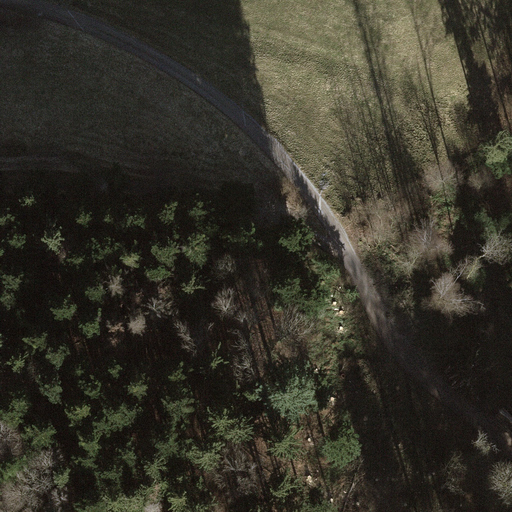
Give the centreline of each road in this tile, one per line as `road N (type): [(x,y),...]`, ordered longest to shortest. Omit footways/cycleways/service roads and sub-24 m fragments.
road 1 (track): [(511,454),(407,361),(320,203),(242,126),(167,68),(63,23),(0,13)]
road 2 (track): [(0,182),(185,191),(344,242)]
